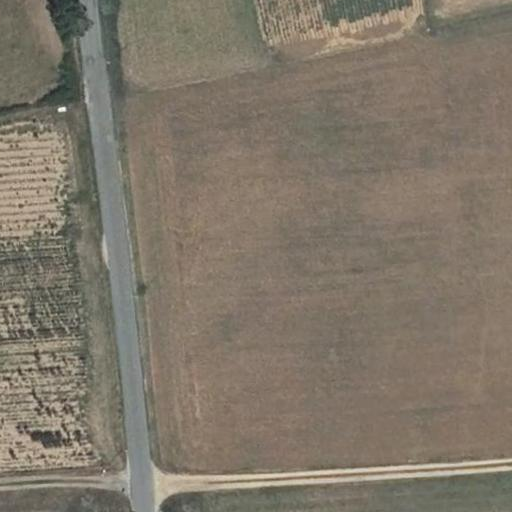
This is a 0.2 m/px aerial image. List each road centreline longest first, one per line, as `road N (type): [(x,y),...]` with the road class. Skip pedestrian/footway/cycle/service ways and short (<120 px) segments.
road 1 (unclassified): [(144,511),(83,0)]
road 2 (track): [(0,484),(143,487),(511,461)]
